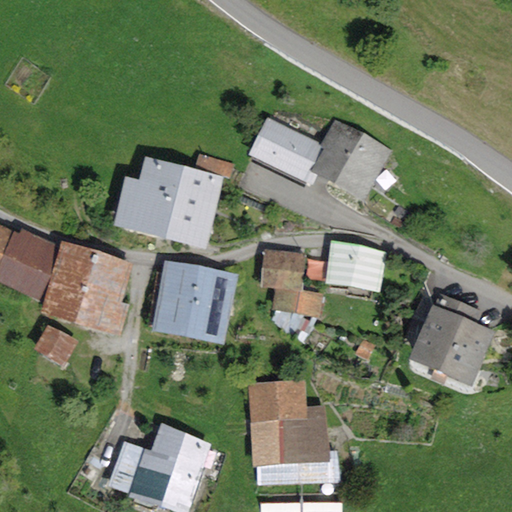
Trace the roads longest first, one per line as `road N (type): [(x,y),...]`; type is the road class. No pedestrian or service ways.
road 1 (tertiary): [(238,0),(429,114),(511,195)]
road 2 (track): [(147,259),(0,215)]
